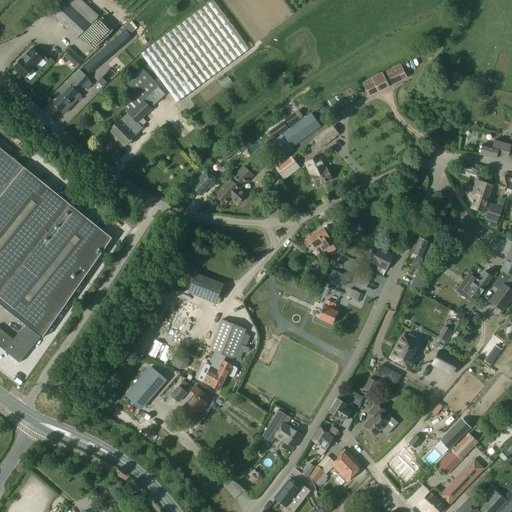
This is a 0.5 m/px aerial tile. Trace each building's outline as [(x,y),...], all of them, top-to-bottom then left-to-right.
[(63,0),(50,14),(77,39),(98,15),(81,0),(63,0)] [(213,1),(151,47),(140,54),(149,66),(168,92),(177,103),(187,95),(249,49),(213,1)] [(95,19),(87,28),(101,40),(111,28),(106,24),(104,27),(95,19)] [(124,28),(130,35),(135,31),(133,29),(135,27),(131,22),(124,28)] [(120,45),(115,39),(109,44),(114,50),(120,45)] [(21,59),(14,66),(26,78),(33,70),(32,70),(35,66),(40,70),(46,63),(42,59),(32,49),(21,60),(21,59)] [(96,55),(82,67),(89,75),(103,63),(96,55)] [(363,83),(370,97),(389,87),(407,78),(400,65),(383,74),(382,72),(371,77),(372,79),(363,83)] [(82,96),(78,93),(90,80),(79,70),(74,75),(67,82),(59,91),(62,94),(53,103),(65,114),(82,96)] [(136,136),(143,128),(138,123),(152,109),(151,108),(166,95),(144,71),(129,86),(136,93),(121,107),(127,113),(121,120),(120,120),(109,130),(125,147),(136,136)] [(487,99),(490,88),(479,85),(480,78),(475,77),(473,86),(478,87),(475,96),(487,99)] [(272,143),(285,161),(296,153),(294,150),(298,147),(296,145),(321,127),(311,113),(272,143)] [(283,122),(268,133),(273,140),(288,129),(283,122)] [(332,125),(313,140),(321,149),(339,135),(332,125)] [(244,144),(240,139),(221,156),(225,161),(244,144)] [(480,155),(496,159),(497,154),(508,157),(511,145),(494,141),(493,147),(483,144),(480,155)] [(0,303),(1,304),(77,210),(0,147),(0,303)] [(326,167),(320,155),(305,163),(311,175),(317,188),(326,184),(325,183),(332,179),(326,167)] [(291,157),(275,169),(284,181),(300,169),(291,157)] [(246,194),(240,189),(253,176),(243,166),(230,180),(230,179),(215,195),(225,205),(230,198),(237,204),(246,194)] [(206,171),(197,181),(193,178),(188,184),(201,195),(215,180),(211,176),(215,172),(209,167),(206,171)] [(476,195),(471,209),(483,213),(487,214),(485,220),(497,224),(503,207),(487,202),(492,185),(481,181),(476,195)] [(42,338),(93,264),(112,238),(77,210),(1,304),(27,326),(21,334),(19,332),(13,340),(0,329),(0,346),(19,362),(40,336),(42,338)] [(329,238),(323,228),(305,240),(308,246),(312,243),(315,247),(319,245),(322,250),(323,250),(326,256),(336,250),(333,243),(329,238)] [(418,238),(411,253),(417,255),(411,267),(416,270),(423,258),(425,254),(431,256),(436,246),(430,244),(430,243),(418,238)] [(507,256),(501,270),(511,275),(511,241),(508,239),(502,253),(507,256)] [(443,258),(437,266),(444,272),(462,249),(452,242),(441,256),(443,258)] [(385,253),(379,250),(376,256),(362,249),(361,251),(349,244),(344,254),(369,267),(372,262),(379,265),(378,266),(386,270),(393,256),(385,252),(385,253)] [(328,268),(319,262),(313,271),(314,271),(311,275),(316,279),(319,275),(321,277),(328,268)] [(328,278),(345,286),(349,277),(332,270),(328,278)] [(472,277),(462,291),(467,294),(475,300),(480,293),(492,277),(484,271),(478,280),(472,277)] [(490,302),(502,311),(504,308),(508,301),(511,296),(511,290),(506,286),(504,284),(508,278),(502,273),(493,285),(499,290),(496,293),(490,302)] [(410,287),(421,292),(427,279),(417,274),(410,287)] [(195,275),(189,291),(216,302),(222,285),(195,275)] [(363,295),(350,288),(347,296),(360,302),(363,295)] [(328,301),(325,306),(324,306),(318,318),(333,325),(338,312),(330,309),(333,303),(328,301)] [(221,319),(209,350),(215,352),(209,362),(212,363),(210,366),(205,377),(202,376),(200,380),(203,382),(202,382),(219,391),(227,375),(232,377),(234,377),(237,370),(237,368),(232,365),(224,360),(226,357),(234,360),(247,330),(221,319)] [(439,338),(446,342),(452,331),(445,327),(439,338)] [(403,337),(391,358),(409,368),(414,359),(423,342),(423,341),(423,342),(419,340),(419,339),(410,334),(407,339),(403,337)] [(153,340),(147,354),(156,357),(162,344),(153,340)] [(496,346),(484,361),(490,366),(502,350),(496,346)] [(458,361),(440,351),(433,364),(452,374),(458,361)] [(186,365),(184,357),(174,359),(176,367),(186,365)] [(126,396),(141,408),(166,380),(151,367),(126,396)] [(373,393),(378,381),(368,377),(363,388),(373,393)] [(180,384),(179,386),(170,396),(179,403),(187,392),(191,386),(184,380),(180,384)] [(207,395),(196,386),(191,391),(195,394),(182,410),(192,419),(206,403),(203,400),(207,395)] [(330,412),(344,421),(350,411),(345,407),(346,404),(337,399),(330,412)] [(364,425),(375,436),(381,430),(387,435),(398,423),(392,418),(388,422),(381,416),(385,411),(377,404),(369,412),(373,416),(364,425)] [(276,437),(282,441),(282,447),(291,453),(294,448),(302,435),(286,425),(291,418),(279,410),(262,436),(272,443),(276,437)] [(440,441),(449,450),(468,431),(473,425),(468,421),(463,426),(459,422),(440,441)] [(329,431),(336,435),(339,430),(332,426),(329,431)] [(313,440),(321,445),(319,447),(325,451),(334,437),(329,434),(330,434),(320,428),(313,440)] [(415,435),(408,443),(415,448),(422,440),(415,435)] [(452,451),(461,459),(475,445),(466,436),(452,451)] [(332,464),(334,466),(342,473),(335,480),(341,485),(345,481),(347,482),(348,481),(361,467),(347,450),(334,462),(332,464)] [(397,455),(388,466),(405,482),(414,472),(397,455)] [(447,488),(441,494),(434,488),(418,504),(428,511),(436,511),(440,509),(439,508),(443,504),(444,504),(447,500),(450,503),(456,496),(457,497),(464,489),(470,482),(483,468),(474,460),(470,465),(453,481),(447,488)] [(323,473),(324,471),(316,465),(308,477),(316,483),(315,484),(320,487),(328,476),(323,473)] [(288,480),(275,498),(275,499),(280,503),(286,507),(287,505),(288,504),(292,507),(295,510),(300,503),(305,498),(310,491),(307,489),(302,485),(299,489),(298,488),(288,480)] [(495,490),(491,494),(478,508),(482,511),(496,511),(506,501),(495,490)] [(480,511),(482,511),(478,508),(477,509),(467,500),(456,511),(480,511)] [(511,511),(511,500),(501,511),(511,511)]
